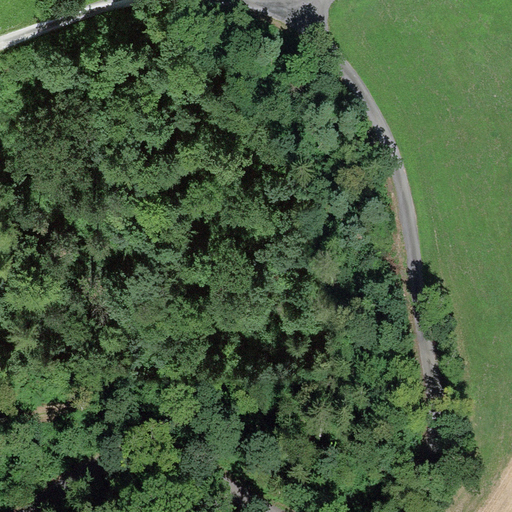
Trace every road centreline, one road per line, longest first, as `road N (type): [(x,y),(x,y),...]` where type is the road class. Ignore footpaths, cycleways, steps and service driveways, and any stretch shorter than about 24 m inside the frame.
road 1 (track): [(316,8),(391,160),(406,229),(425,440),(415,472),(386,511)]
road 2 (track): [(265,511),(235,496),(195,450),(117,459),(27,511)]
road 3 (track): [(0,418),(118,403),(174,423),(195,450)]
road 4 (track): [(159,0),(102,5),(0,44)]
